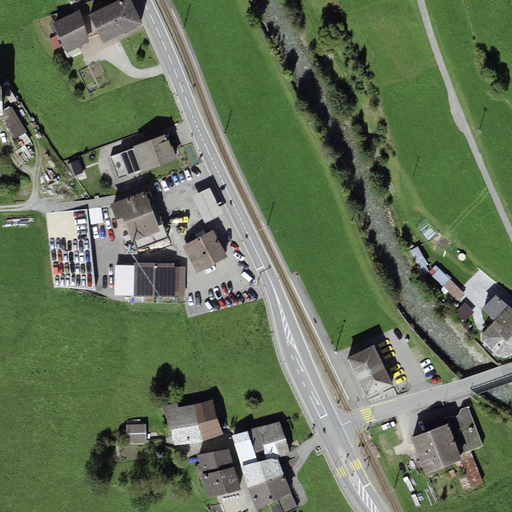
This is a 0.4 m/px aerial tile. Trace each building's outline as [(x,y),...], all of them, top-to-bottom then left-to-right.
[(130,0),(120,0),(89,15),(103,43),(142,24),(130,0)] [(81,10),(52,24),(67,54),(90,42),(81,10)] [(61,47),(56,36),(50,39),(55,50),(61,47)] [(26,134),(11,107),(4,110),(4,116),(2,116),(16,139),(26,134)] [(168,134),(133,146),(134,149),(142,171),(142,172),(177,159),(168,134)] [(142,171),(134,149),(120,154),(110,157),(118,179),(128,175),(142,171)] [(223,214),(210,188),(192,197),(205,223),(223,214)] [(146,191),(110,205),(116,221),(123,219),(124,222),(154,211),(152,208),(146,191)] [(86,209),(47,213),(55,286),(96,290),(86,209)] [(161,232),(154,211),(124,222),(132,243),(161,232)] [(213,231),(183,246),(197,274),(227,258),(213,231)] [(428,265),(418,247),(410,251),(420,269),(428,265)] [(134,263),(134,266),(133,296),(185,297),(185,267),(174,267),(174,264),(134,263)] [(133,296),(134,266),(116,266),(115,296),(133,296)] [(433,275),(439,269),(436,266),(430,272),(433,275)] [(466,294),(439,269),(433,275),(432,276),(459,302),(466,294)] [(495,320),(508,305),(495,295),(482,310),(495,320)] [(475,314),(465,303),(455,312),(466,323),(475,314)] [(495,354),(511,334),(511,309),(508,305),(495,320),(482,336),(482,342),(495,354)] [(511,334),(495,354),(505,359),(511,355),(511,334)] [(394,386),(375,347),(347,359),(366,399),(394,386)] [(223,435),(212,400),(195,405),(198,424),(202,442),(223,435)] [(172,433),(174,433),(175,445),(202,442),(198,424),(195,405),(179,407),(178,403),(162,406),(172,433)] [(439,421),(441,427),(412,439),(426,475),(460,462),(463,460),(461,455),(471,451),(483,447),(468,407),(461,409),(458,416),(452,416),(439,421)] [(280,422),(263,427),(232,436),(242,466),(272,459),(276,460),(291,453),(280,422)] [(146,424),(126,425),(126,443),(147,442),(146,424)] [(241,491),(230,450),(198,456),(204,475),(201,476),(209,499),(241,491)] [(484,483),(473,456),(471,451),(461,455),(463,460),(460,462),(470,488),(484,483)] [(242,466),(249,489),(284,474),(278,462),(276,460),(272,459),(242,466)] [(249,489),(257,510),(291,494),(284,474),(249,489)]
